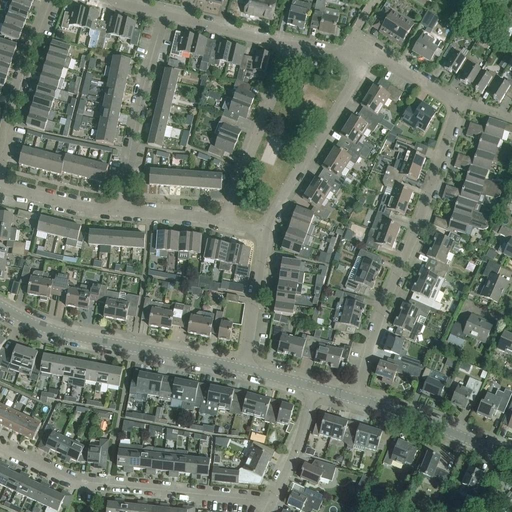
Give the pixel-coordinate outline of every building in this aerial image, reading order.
[(30,11),(33,0),(32,0),(14,0),(13,4),(30,11)] [(268,0),(248,0),(245,13),(255,16),(256,15),(261,16),(261,17),(271,20),(276,2),(268,0)] [(316,0),(312,22),(310,28),(320,30),(320,32),(334,35),(338,19),(324,16),(325,13),(324,13),(326,5),(325,5),(325,0),(316,0)] [(293,1),(287,25),(299,28),(300,23),(305,25),(308,12),(303,10),(305,4),(293,1)] [(30,11),(13,4),(9,3),(5,13),(9,15),(26,21),(30,11)] [(411,28),(398,20),(400,16),(384,7),(373,24),(388,33),(386,37),(401,46),(411,28)] [(82,28),(86,11),(73,8),(71,17),(64,16),(61,29),(71,31),(75,27),(82,28)] [(98,14),(86,11),(82,28),(94,31),(92,36),(99,38),(102,25),(96,24),(98,14)] [(428,30),(436,16),(428,11),(420,25),(428,30)] [(22,31),(26,21),(9,15),(5,25),(22,31)] [(119,37),(123,20),(111,17),(108,27),(102,25),(99,38),(96,51),(103,52),(106,39),(111,40),(111,36),(119,37)] [(136,23),(123,20),(119,37),(131,40),(130,45),(137,47),(140,34),(133,33),(136,23)] [(18,42),(22,31),(5,25),(1,35),(18,42)] [(437,49),(431,46),(435,39),(424,33),(413,52),(430,62),(437,49)] [(173,42),(170,55),(178,57),(181,57),(183,53),(191,55),(195,37),(182,34),(180,44),(173,42)] [(195,37),(191,55),(203,58),(202,62),(208,64),(211,51),(205,50),(207,40),(195,37)] [(0,40),(0,52),(13,56),(17,45),(0,40)] [(53,42),(50,53),(67,58),(70,47),(53,42)] [(211,51),(208,64),(215,66),(217,66),(221,62),(228,64),(232,46),(220,43),(217,53),(211,51)] [(465,59),(459,56),(462,52),(451,45),(444,56),(450,60),(444,69),(451,73),(451,72),(456,75),(460,68),(465,59)] [(232,46),(228,64),(240,67),(239,71),(237,81),(243,83),(244,78),(246,73),(249,60),(242,59),(245,49),(232,46)] [(0,63),(10,67),(13,56),(0,52),(0,63)] [(246,73),(244,78),(251,79),(252,75),(254,75),(257,73),(257,71),(266,73),(270,55),(257,52),(255,62),(249,60),(246,73)] [(71,60),(67,58),(50,53),(47,63),(64,69),(68,70),(71,60)] [(505,55),(498,66),(504,70),(511,59),(505,55)] [(114,57),(111,68),(131,72),(132,67),(129,67),(131,61),(114,57)] [(478,64),(467,57),(466,57),(465,59),(460,68),(466,72),(460,81),(466,85),(467,84),(472,87),(481,72),(475,68),(478,64)] [(169,60),(167,67),(179,70),(181,63),(169,60)] [(0,75),(7,77),(10,67),(0,63),(0,75)] [(60,79),(64,69),(47,63),(43,74),(60,79)] [(203,73),(210,74),(211,66),(204,64),(203,73)] [(130,77),(131,72),(111,68),(109,79),(126,82),(128,76),(130,77)] [(179,73),(166,70),(164,77),(162,76),(161,80),(177,84),(179,73)] [(499,80),(499,81),(501,78),(490,71),(487,76),(481,72),(472,87),(476,90),(475,91),(482,95),(488,86),(493,89),(494,89),(499,80)] [(57,90),(60,79),(43,74),(40,84),(57,90)] [(124,92),(126,82),(109,79),(108,85),(105,84),(105,88),(124,92)] [(174,95),(177,84),(161,80),(160,85),(162,85),(161,92),(174,95)] [(505,84),(499,81),(499,80),(494,89),(493,89),(489,96),(494,98),(493,99),(500,103),(506,94),(511,98),(511,82),(508,80),(505,84)] [(237,81),(234,87),(238,89),(234,101),(250,107),(255,95),(246,92),(249,85),(243,83),(237,81)] [(54,100),(57,90),(40,84),(37,95),(54,100)] [(77,95),(78,91),(80,85),(76,84),(74,90),(69,91),(68,93),(73,94),(77,95)] [(374,86),(367,96),(384,106),(388,99),(396,104),(403,93),(390,85),(386,93),(374,86)] [(122,103),(124,92),(105,88),(104,93),(106,94),(105,100),(122,103)] [(172,106),(174,95),(161,92),(159,98),(157,98),(156,102),(172,106)] [(51,111),(54,100),(37,95),(33,105),(51,111)] [(379,113),(384,106),(367,96),(361,106),(372,114),(369,119),(378,125),(380,126),(385,117),(379,113)] [(227,98),(222,109),(225,110),(222,117),(234,121),(237,116),(246,119),(250,107),(234,101),(227,98)] [(120,114),(122,103),(105,100),(104,106),(101,105),(100,110),(120,114)] [(169,116),(172,106),(156,102),(155,106),(157,107),(155,113),(169,116)] [(426,128),(436,113),(422,104),(419,109),(409,103),(399,119),(415,129),(419,124),(426,128)] [(47,121),(51,111),(33,105),(30,116),(47,121)] [(118,125),(120,114),(100,110),(99,114),(102,115),(100,121),(118,125)] [(167,127),(169,116),(155,113),(154,119),(152,119),(151,123),(167,127)] [(373,133),(378,125),(369,119),(368,118),(364,123),(353,115),(346,126),(363,136),(367,129),(373,133)] [(44,132),(47,121),(30,116),(27,126),(44,132)] [(220,123),(215,135),(220,136),(236,143),(241,131),(232,127),(234,121),(222,117),(220,123)] [(470,123),(468,130),(499,140),(501,141),(504,132),(511,134),(511,125),(490,119),(487,126),(486,128),(470,123)] [(116,130),(118,125),(100,121),(98,132),(118,136),(119,131),(116,130)] [(164,138),(167,127),(151,123),(151,124),(153,124),(151,130),(149,130),(148,134),(164,138)] [(363,136),(346,126),(340,136),(351,144),(348,149),(350,150),(359,155),(364,147),(358,143),(363,136)] [(394,127),(389,135),(394,137),(399,130),(394,127)] [(497,149),(499,140),(468,130),(466,136),(480,141),(479,143),(480,144),(478,151),(511,161),(511,154),(497,149)] [(117,140),(118,136),(98,132),(96,142),(113,146),(115,139),(117,140)] [(162,149),(164,138),(148,134),(147,138),(149,139),(148,145),(162,149)] [(211,146),(208,153),(220,157),(222,151),(232,155),(236,143),(220,136),(215,148),(211,146)] [(436,142),(429,140),(427,147),(434,149),(436,142)] [(393,151),(391,159),(396,161),(403,163),(421,170),(425,158),(413,153),(415,148),(397,141),(393,151)] [(29,168),(34,151),(23,148),(19,165),(29,168)] [(355,165),(360,156),(361,156),(359,155),(350,150),(347,155),(335,148),(329,158),(345,168),(349,161),(355,165)] [(40,170),(44,154),(34,151),(29,168),(40,170)] [(511,163),(511,161),(478,151),(475,157),(474,160),(458,155),(456,161),(487,171),(487,172),(489,172),(492,163),(507,168),(511,166),(511,163)] [(51,173),(55,157),(44,154),(40,170),(51,173)] [(72,175),(76,159),(66,156),(65,159),(62,173),(72,175)] [(62,173),(65,159),(55,157),(51,173),(61,176),(62,173)] [(340,175),(345,168),(329,158),(322,168),(334,176),(330,181),(341,187),(346,179),(340,175)] [(83,178),(87,161),(76,159),(72,175),(83,178)] [(93,181),(97,164),(87,161),(83,178),(93,181)] [(388,166),(385,176),(402,182),(404,177),(417,181),(421,170),(403,163),(396,161),(394,168),(388,166)] [(485,180),(487,172),(487,171),(456,161),(454,168),(468,172),(468,175),(466,182),(501,193),(502,190),(500,185),(485,180)] [(108,167),(97,164),(93,181),(104,184),(108,167)] [(160,186),(161,171),(150,171),(149,185),(160,186)] [(170,187),(171,172),(161,171),(160,186),(170,187)] [(180,188),(181,173),(171,172),(170,187),(180,188)] [(190,188),(192,173),(181,173),(180,188),(190,188)] [(201,189),(202,174),(192,173),(190,188),(201,189)] [(211,190),(212,175),(202,174),(201,189),(211,190)] [(222,176),(212,175),(211,190),(221,190),(222,176)] [(400,188),(402,182),(385,176),(383,182),(384,187),(387,188),(384,195),(409,204),(413,193),(400,188)] [(336,196),(341,187),(330,181),(327,186),(316,179),(309,189),(325,199),(330,192),(336,196)] [(501,193),(466,182),(463,189),(462,191),(446,186),(444,193),(475,203),(477,204),(480,194),(495,199),(499,197),(501,193)] [(325,199),(309,189),(303,199),(314,207),(311,212),(314,214),(322,219),(327,210),(321,206),(325,199)] [(473,212),(475,203),(444,193),(442,199),(456,204),(455,206),(456,206),(454,213),(489,225),(490,221),(488,216),(473,212)] [(409,204),(384,195),(378,212),(390,217),(392,211),(404,216),(409,204)] [(314,214),(311,213),(297,208),(293,219),(310,225),(314,214)] [(19,211),(17,217),(30,220),(31,214),(19,211)] [(387,222),(390,217),(378,212),(374,222),(381,225),(378,232),(396,239),(400,227),(387,222)] [(0,213),(0,227),(11,229),(13,215),(0,213)] [(489,225),(454,213),(451,220),(450,223),(436,218),(433,226),(445,231),(446,229),(465,235),(468,226),(483,231),(487,228),(489,225)] [(41,217),(36,238),(46,240),(47,235),(51,220),(41,217)] [(306,235),(310,225),(293,219),(290,229),(306,235)] [(57,237),(61,222),(51,220),(47,235),(57,237)] [(67,240),(71,225),(61,222),(57,237),(67,240)] [(67,240),(66,245),(76,248),(81,249),(85,234),(80,233),(81,227),(71,225),(67,240)] [(505,238),(503,242),(509,245),(504,255),(511,259),(511,231),(502,226),(498,234),(505,238)] [(0,227),(0,240),(7,242),(9,242),(13,243),(14,242),(15,243),(17,230),(11,229),(0,227)] [(303,245),(306,235),(290,229),(286,239),(303,246),(303,245)] [(100,246),(101,230),(97,230),(97,232),(90,231),(89,246),(100,246)] [(111,247),(112,233),(105,232),(106,230),(101,230),(100,246),(111,247)] [(123,234),(123,232),(119,231),(119,233),(112,233),(111,247),(122,248),(123,234)] [(133,249),(134,232),(130,232),(130,234),(123,234),(122,248),(133,249)] [(144,249),(145,235),(138,235),(138,233),(134,232),(133,249),(144,249)] [(392,250),(396,239),(378,232),(375,240),(369,237),(365,247),(377,251),(379,245),(392,250)] [(167,252),(169,234),(157,233),(157,235),(151,235),(150,254),(156,254),(156,251),(161,252),(161,259),(167,259),(167,252)] [(460,248),(458,247),(459,245),(462,238),(450,233),(447,239),(437,235),(434,242),(436,243),(434,246),(433,245),(433,246),(449,254),(454,256),(455,253),(458,254),(460,248)] [(178,253),(180,235),(169,234),(167,252),(178,253)] [(189,254),(191,236),(180,235),(178,253),(189,254)] [(202,236),(191,236),(189,254),(200,254),(202,236)] [(312,249),(303,245),(303,246),(286,239),(282,250),(298,256),(298,257),(309,259),(311,254),(310,254),(312,249)] [(215,261),(219,244),(207,241),(204,259),(215,261)] [(7,242),(6,248),(13,249),(25,251),(26,244),(15,243),(14,242),(13,243),(9,242),(7,242)] [(224,271),(229,246),(219,244),(215,261),(220,263),(219,270),(224,271)] [(236,266),(240,248),(229,246),(224,271),(229,272),(231,265),(236,266)] [(446,260),(449,254),(433,246),(432,247),(433,248),(432,251),(430,250),(427,257),(437,262),(435,268),(446,273),(449,267),(446,266),(448,261),(446,260)] [(236,266),(235,273),(245,275),(245,277),(249,278),(251,267),(248,266),(251,251),(240,248),(236,266)] [(24,257),(25,251),(13,249),(12,255),(24,257)] [(353,269),(359,272),(376,278),(376,277),(375,277),(377,274),(379,274),(382,267),(371,263),(374,256),(361,250),(353,269)] [(0,266),(5,267),(10,268),(11,262),(6,262),(7,254),(0,252),(0,266)] [(329,264),(331,256),(327,254),(324,253),(322,262),(329,264)] [(283,259),(281,271),(299,273),(301,262),(283,259)] [(498,303),(501,296),(503,291),(505,292),(509,283),(496,278),(501,267),(489,262),(483,276),(488,278),(480,296),(498,303)] [(318,270),(322,271),(321,277),(325,278),(327,268),(319,265),(318,270)] [(24,267),(21,279),(28,281),(31,268),(24,267)] [(443,280),(446,273),(435,268),(432,275),(421,270),(418,277),(420,278),(419,281),(418,281),(417,282),(434,289),(437,282),(439,283),(441,279),(443,280)] [(375,279),(376,278),(359,272),(353,269),(345,287),(358,293),(361,286),(372,290),(375,283),(373,282),(374,279),(375,279)] [(304,274),(299,273),(281,271),(280,282),(302,285),(304,274)] [(39,297),(42,280),(42,279),(43,273),(40,273),(37,272),(35,272),(33,273),(33,275),(32,278),(31,277),(28,295),(39,297)] [(42,280),(39,297),(40,297),(40,300),(47,301),(47,299),(50,299),(52,287),(54,287),(54,286),(61,287),(63,275),(56,273),(55,278),(52,277),(52,278),(50,277),(48,278),(48,281),(42,280)] [(80,291),(75,290),(75,287),(73,284),(71,283),(69,283),(70,276),(63,275),(61,287),(67,288),(66,294),(68,294),(66,306),(77,308),(80,291)] [(322,288),(325,278),(321,277),(317,276),(315,287),(322,288)] [(186,287),(187,279),(179,277),(178,285),(186,287)] [(209,291),(210,283),(211,279),(200,277),(199,281),(197,289),(209,291)] [(197,289),(199,281),(187,279),(186,287),(197,289)] [(13,282),(10,294),(17,296),(20,284),(13,282)] [(301,296),(302,285),(280,282),(278,292),(296,295),(301,296)] [(439,291),(434,289),(417,282),(417,283),(418,283),(417,286),(415,285),(412,292),(422,297),(419,303),(431,308),(439,291)] [(221,285),(210,283),(209,291),(217,293),(218,289),(221,289),(221,285)] [(80,291),(77,308),(88,310),(90,301),(98,302),(101,286),(93,284),(92,288),(81,286),(80,291)] [(244,286),(233,284),(231,291),(242,293),(244,286)] [(101,286),(98,302),(104,304),(103,307),(106,308),(104,318),(115,320),(118,302),(120,294),(107,292),(108,287),(101,286)] [(294,306),(296,295),(278,292),(276,303),(294,306)] [(338,304),(336,311),(361,318),(361,316),(360,316),(361,313),(363,313),(365,306),(354,303),(356,296),(344,293),(342,300),(341,300),(339,304),(338,304)] [(136,314),(139,297),(128,295),(125,297),(124,303),(118,302),(115,320),(126,322),(128,312),(136,314)] [(227,295),(226,301),(238,304),(239,297),(227,295)] [(160,328),(164,305),(151,302),(152,300),(145,298),(142,315),(151,317),(149,326),(160,328)] [(293,317),(294,306),(276,303),(275,314),(293,317)] [(428,315),(431,308),(419,303),(417,310),(403,304),(400,311),(402,312),(401,315),(400,315),(399,316),(415,323),(418,324),(421,317),(426,319),(428,315)] [(182,318),(184,306),(172,304),(171,306),(164,305),(160,328),(171,330),(173,321),(182,323),(182,322),(181,322),(182,318)] [(191,307),(184,306),(182,318),(189,319),(191,307)] [(361,318),(336,311),(333,322),(335,323),(334,330),(346,333),(347,327),(359,330),(361,322),(359,322),(359,318),(361,318)] [(199,336),(203,313),(200,312),(196,314),(195,317),(191,316),(188,334),(199,336)] [(214,324),(221,326),(222,322),(223,313),(217,312),(214,324)] [(213,320),(208,319),(209,317),(207,313),(203,313),(199,336),(210,338),(213,320)] [(492,327),(485,324),(479,321),(480,319),(472,315),(466,328),(455,323),(450,335),(464,342),(467,336),(484,344),(492,327)] [(418,324),(415,323),(399,316),(399,317),(400,317),(398,320),(396,319),(393,326),(404,331),(401,337),(415,343),(419,333),(421,333),(424,326),(418,324)] [(233,324),(222,322),(221,326),(218,339),(229,342),(233,324)] [(289,356),(294,339),(287,337),(288,334),(283,333),(284,330),(274,328),(272,340),(280,342),(277,353),(285,355),(285,353),(289,354),(288,355),(289,356)] [(511,335),(505,332),(497,350),(511,356),(511,364),(511,366),(511,335)] [(311,351),(314,338),(307,336),(306,339),(302,338),(301,340),(294,339),(289,356),(290,356),(291,355),(294,356),(294,358),(301,360),(304,349),(311,351)] [(333,343),(321,340),(314,338),(311,351),(317,352),(314,363),(322,365),(322,363),(326,364),(325,365),(327,366),(331,348),(333,343)] [(399,357),(404,343),(389,338),(384,351),(399,357)] [(19,373),(27,350),(17,346),(13,357),(6,354),(1,367),(8,370),(9,369),(19,373)] [(348,360),(351,348),(344,346),(343,349),(339,348),(338,350),(331,348),(327,366),(328,365),(331,366),(331,368),(338,370),(341,359),(348,360)] [(38,353),(27,350),(19,373),(30,376),(29,380),(37,382),(40,373),(41,367),(34,365),(38,353)] [(52,375),(55,357),(43,355),(41,367),(40,373),(52,375)] [(63,377),(66,360),(55,357),(52,375),(63,377)] [(423,371),(425,364),(405,357),(403,364),(409,366),(423,371)] [(73,386),(77,362),(66,360),(63,377),(69,378),(68,384),(69,385),(73,386)] [(392,386),(396,373),(406,376),(409,366),(403,364),(394,361),(392,367),(380,363),(376,376),(383,379),(382,382),(392,386)] [(77,362),(73,386),(85,388),(86,381),(89,364),(77,362)] [(96,383),(100,366),(89,364),(86,381),(96,383)] [(108,386),(111,368),(100,366),(96,383),(95,391),(100,392),(102,384),(108,386)] [(119,388),(123,370),(111,368),(108,386),(119,388)] [(439,398),(445,385),(429,379),(432,371),(426,369),(421,380),(427,382),(423,391),(439,398)] [(148,395),(151,376),(140,373),(138,380),(132,379),(129,395),(136,396),(136,393),(148,395)] [(165,402),(169,379),(151,376),(148,395),(159,397),(158,400),(165,402)] [(183,402),(187,382),(169,379),(165,402),(171,403),(172,400),(183,402)] [(475,400),(482,384),(470,379),(465,390),(459,387),(452,404),(464,409),(469,397),(475,400)] [(200,407),(205,384),(198,383),(198,384),(187,382),(183,402),(194,404),(194,406),(200,407)] [(218,409),(222,389),(211,387),(211,386),(205,384),(200,407),(199,414),(206,415),(206,413),(217,416),(218,409)] [(3,387),(0,392),(0,393),(6,396),(9,390),(3,387)] [(236,414),(241,391),(233,390),(233,391),(222,389),(218,409),(230,411),(229,413),(236,414)] [(254,417),(259,398),(248,394),(248,393),(241,391),(236,414),(242,416),(243,414),(254,417)] [(503,414),(511,397),(497,391),(494,398),(488,395),(484,404),(482,403),(477,415),(490,420),(494,411),(503,414)] [(270,424),(277,401),(270,399),(270,401),(259,398),(254,417),(265,420),(264,422),(270,424)] [(283,403),(277,401),(270,424),(277,426),(277,423),(289,426),(294,407),(283,404),(283,403)] [(511,401),(503,424),(509,426),(508,428),(511,429),(511,401)] [(0,425),(33,441),(41,425),(0,405),(0,425)] [(331,438),(336,419),(325,416),(326,415),(319,413),(313,435),(319,437),(320,435),(331,438)] [(337,419),(331,438),(342,442),(345,434),(350,435),(354,423),(348,421),(347,422),(337,419)] [(365,449),(371,429),(360,426),(360,425),(354,423),(350,435),(347,446),(348,446),(353,447),(354,445),(365,449)] [(56,453),(63,438),(53,433),(55,429),(49,426),(38,449),(44,452),(45,451),(49,453),(51,450),(56,453)] [(382,432),(371,429),(365,449),(377,452),(379,444),(386,446),(391,434),(382,431),(382,432)] [(65,461),(74,443),(63,438),(56,453),(62,456),(61,459),(65,461)] [(107,457),(110,440),(100,440),(100,442),(91,441),(90,447),(89,447),(89,448),(87,463),(87,464),(94,465),(94,468),(98,469),(105,470),(107,457)] [(253,449),(248,459),(266,468),(271,457),(272,458),(275,451),(254,442),(251,448),(253,449)] [(411,464),(417,450),(411,448),(411,447),(399,442),(397,447),(391,444),(383,463),(390,467),(393,461),(404,466),(405,462),(411,464)] [(87,463),(89,448),(84,448),(74,443),(65,461),(69,463),(71,460),(77,463),(78,462),(87,463)] [(119,444),(117,467),(124,468),(123,472),(128,472),(130,452),(131,445),(119,444)] [(131,445),(130,452),(128,472),(133,473),(133,469),(140,469),(142,450),(143,447),(142,446),(131,445)] [(144,449),(142,450),(140,469),(146,470),(146,474),(151,475),(154,449),(154,448),(149,448),(147,448),(144,449)] [(316,451),(307,448),(305,454),(314,456),(316,451)] [(154,449),(151,475),(156,475),(156,471),(163,472),(165,450),(154,449)] [(174,477),(176,451),(165,450),(163,472),(169,473),(169,477),(174,477)] [(188,452),(176,451),(174,477),(178,478),(179,474),(185,474),(187,458),(188,452)] [(416,475),(419,476),(420,474),(432,479),(431,481),(444,486),(449,475),(436,469),(441,458),(428,453),(423,464),(421,463),(416,475)] [(196,480),(198,459),(187,458),(185,474),(192,475),(191,479),(196,480)] [(210,460),(198,459),(196,480),(201,480),(201,476),(208,477),(210,460)] [(262,478),(266,468),(248,459),(244,469),(242,469),(241,470),(240,470),(239,471),(219,469),(219,466),(213,465),(211,482),(238,485),(238,483),(260,485),(263,478),(262,478)] [(332,482),(336,467),(316,461),(318,462),(315,469),(305,464),(302,472),(303,473),(301,479),(310,483),(309,485),(315,487),(316,486),(317,486),(321,478),(332,482)] [(0,485),(6,488),(13,473),(7,470),(9,467),(4,465),(0,474),(0,485)] [(478,485),(482,474),(469,469),(462,484),(470,488),(467,495),(475,498),(480,486),(478,485)] [(16,493),(25,475),(21,473),(19,476),(13,473),(6,488),(16,493)] [(499,486),(503,477),(492,473),(489,482),(499,486)] [(27,498),(34,483),(28,480),(29,477),(25,475),(16,493),(27,498)] [(37,503),(46,485),(41,483),(40,486),(34,483),(27,498),(37,503)] [(47,508),(54,493),(48,490),(50,487),(46,485),(37,503),(47,508)] [(293,491),(287,505),(302,511),(304,506),(316,511),(317,511),(324,497),(305,489),(303,494),(292,490),(292,491),(293,491)] [(67,508),(73,497),(66,494),(62,492),(60,496),(54,493),(47,508),(45,511),(58,511),(61,506),(67,508)] [(118,511),(120,501),(115,500),(114,504),(108,503),(106,511),(118,511)] [(129,511),(131,505),(124,505),(124,501),(120,501),(118,511),(129,511)] [(475,511),(479,505),(472,502),(467,511),(475,511)] [(141,511),(142,503),(137,503),(137,506),(131,505),(129,511),(141,511)] [(152,511),(153,508),(147,507),(147,504),(142,503),(141,511),(152,511)]
